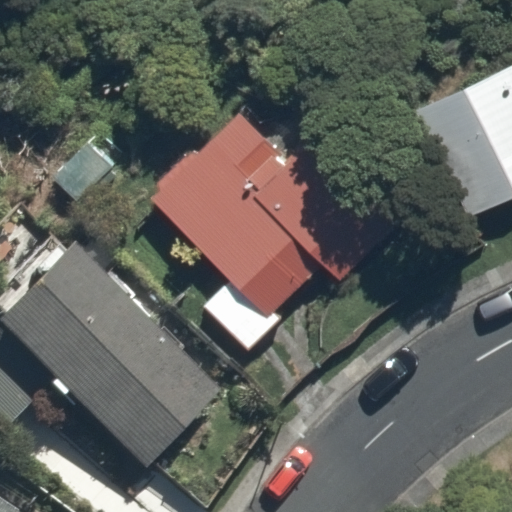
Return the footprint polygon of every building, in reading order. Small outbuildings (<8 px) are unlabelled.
[(511,47),(421,88),(475,211),(511,194),(511,47)] [(265,200),(304,160),(232,92),(143,186),(227,266),(198,297),(250,346),(330,261),(265,200)] [(399,214),(332,151),(314,170),(304,160),(265,200),(330,261),(343,273),(399,214)] [(216,381),(65,240),(0,310),(0,336),(137,465),(216,381)] [(0,511),(15,511),(17,509),(0,498),(0,511)]
